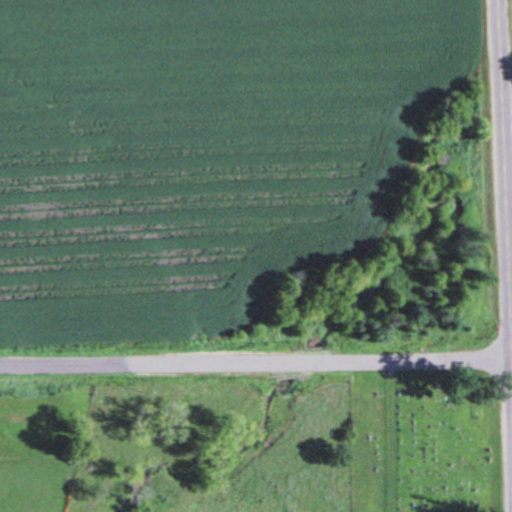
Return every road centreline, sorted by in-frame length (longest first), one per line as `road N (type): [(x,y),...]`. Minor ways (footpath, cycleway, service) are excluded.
road 1 (residential): [(0,362),(511,357)]
road 2 (tertiary): [(511,403),(494,0)]
